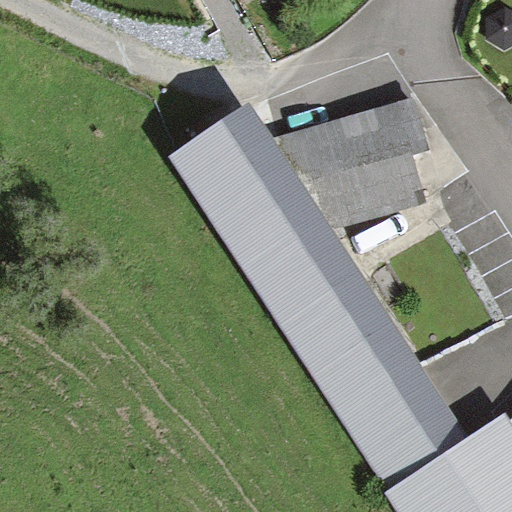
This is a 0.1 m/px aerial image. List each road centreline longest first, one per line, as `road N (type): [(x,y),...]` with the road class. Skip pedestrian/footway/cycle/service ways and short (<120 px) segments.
road 1 (residential): [(408,17),(305,93),(162,81)]
road 2 (track): [(0,183),(162,81)]
road 3 (residential): [(408,17),(511,175)]
road 4 (track): [(4,0),(162,81)]
